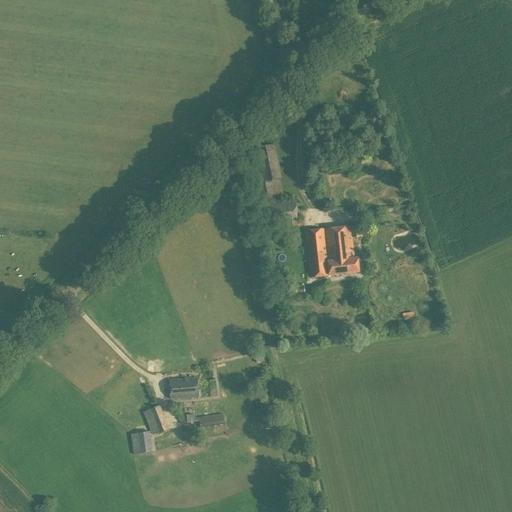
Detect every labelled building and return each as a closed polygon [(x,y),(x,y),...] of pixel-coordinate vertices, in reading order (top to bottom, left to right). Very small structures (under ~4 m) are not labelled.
[(262,146),(268,181),(283,179),(277,144),(262,146)] [(371,155),(355,159),(357,166),(361,166),(361,168),(374,165),(372,155),(371,155)] [(297,227),(296,201),(266,202),(266,224),(292,224),(293,227),(297,227)] [(354,257),(352,237),(362,236),(361,225),(305,231),(310,277),(359,272),(357,257),(354,257)] [(303,285),(291,286),(291,295),(305,294),(304,285),(303,285)] [(262,353),(255,355),(257,363),(264,361),(262,353)] [(170,399),(199,397),(197,378),(169,380),(170,399)] [(160,434),(170,430),(160,405),(143,412),(152,435),(159,432),(160,434)] [(200,428),(224,424),(223,414),(199,417),(200,428)] [(133,454),(153,451),(150,431),(130,434),(133,454)]
